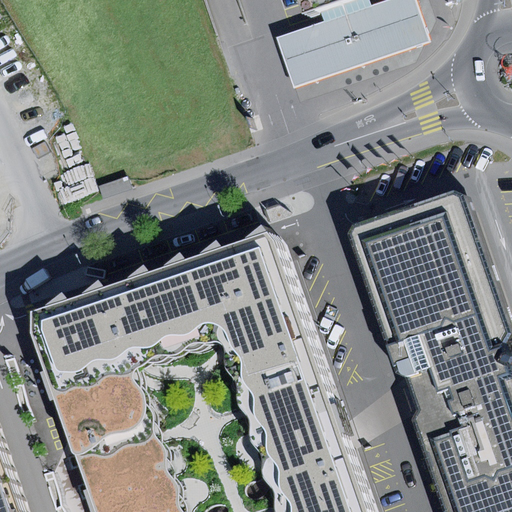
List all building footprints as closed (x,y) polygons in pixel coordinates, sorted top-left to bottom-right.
[(330,27),(283,43),(301,95),(438,48),(419,0),(414,0),(379,11),(330,27)] [(307,0),(315,21),(327,17),(376,3),(375,0),(307,0)] [(376,3),(327,17),(330,27),(379,11),(376,3)] [(459,198),(361,232),(357,240),(451,511),(511,511),(511,325),(469,202),(459,198)] [(375,511),(277,231),(36,315),(34,334),(96,511),(375,511)] [(0,511),(24,511),(0,442),(0,511)]
